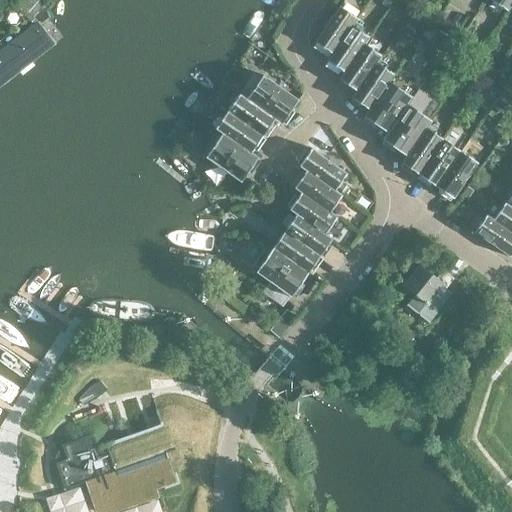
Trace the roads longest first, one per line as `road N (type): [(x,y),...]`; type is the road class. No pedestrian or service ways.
road 1 (residential): [(227,511),(224,464),(240,413),(403,200)]
road 2 (residential): [(403,200),(489,270),(511,279)]
road 3 (residential): [(327,108),(293,48),(314,0)]
